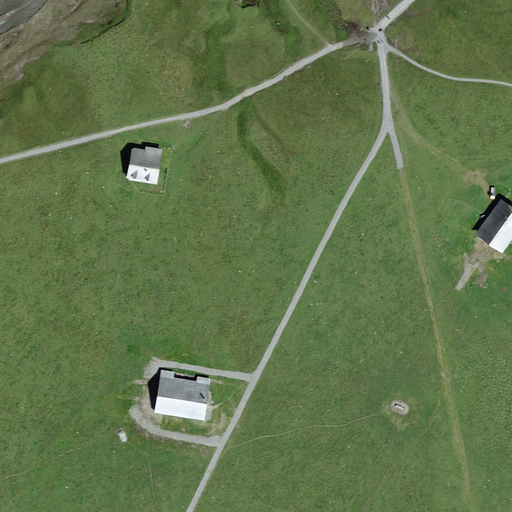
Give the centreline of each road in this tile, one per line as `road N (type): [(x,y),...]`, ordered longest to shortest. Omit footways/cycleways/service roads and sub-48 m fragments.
road 1 (track): [(379,30),(389,110),(381,140),(189,511)]
road 2 (track): [(389,110),(445,375)]
road 3 (track): [(192,115),(379,30)]
